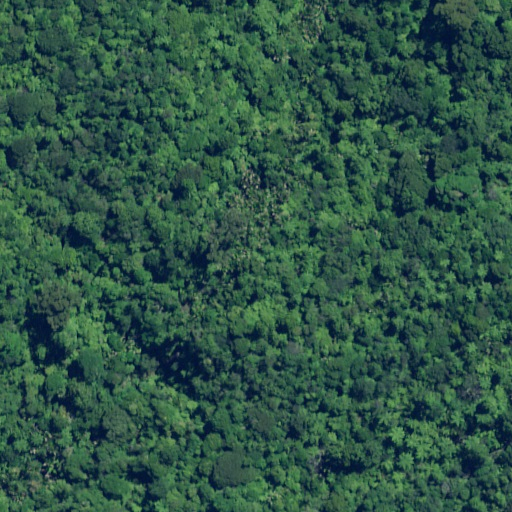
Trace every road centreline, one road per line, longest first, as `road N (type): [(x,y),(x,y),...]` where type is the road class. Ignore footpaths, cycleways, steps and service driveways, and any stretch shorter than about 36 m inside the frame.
road 1 (track): [(337,0),(321,180),(288,244),(291,311),(279,352),(301,447),(328,456),(370,511)]
road 2 (track): [(0,209),(12,210),(55,162),(89,150),(151,193),(188,178),(248,115),(314,0)]
